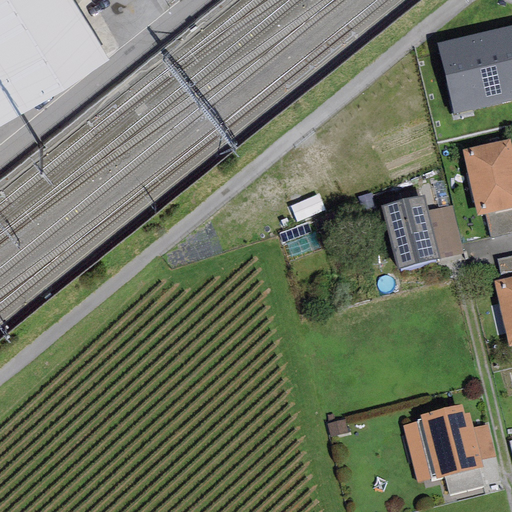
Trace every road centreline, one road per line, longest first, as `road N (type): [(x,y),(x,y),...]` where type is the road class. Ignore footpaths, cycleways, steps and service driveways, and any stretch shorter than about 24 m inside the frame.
road 1 (residential): [(462,0),(0,377)]
road 2 (unclassified): [(0,159),(203,0)]
